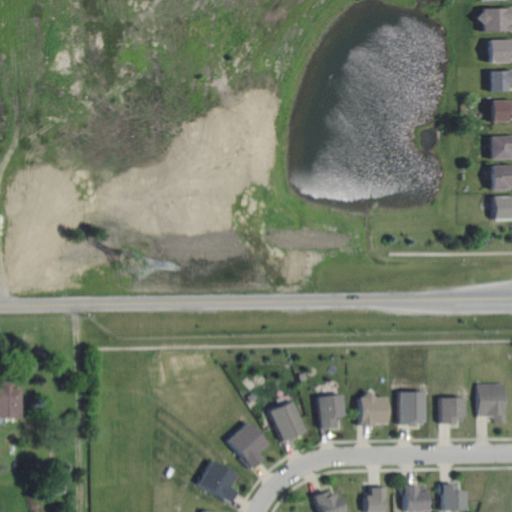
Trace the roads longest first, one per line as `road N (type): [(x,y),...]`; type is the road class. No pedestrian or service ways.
road 1 (tertiary): [(511,295),(0,303)]
road 2 (residential): [(511,452),(330,457),(285,478)]
road 3 (track): [(74,303),(75,511)]
